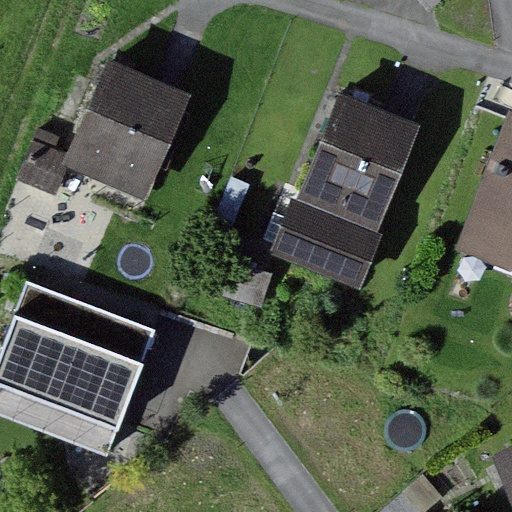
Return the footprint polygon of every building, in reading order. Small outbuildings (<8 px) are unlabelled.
[(207,93),(128,55),(79,156),(159,195),(207,93)] [(448,130),(365,91),(295,239),(378,279),(448,130)] [(511,143),(473,241),(511,255),(511,143)] [(169,323),(39,274),(0,378),(0,403),(121,449),(169,323)] [(371,511),(428,511),(409,485),(371,511)]
